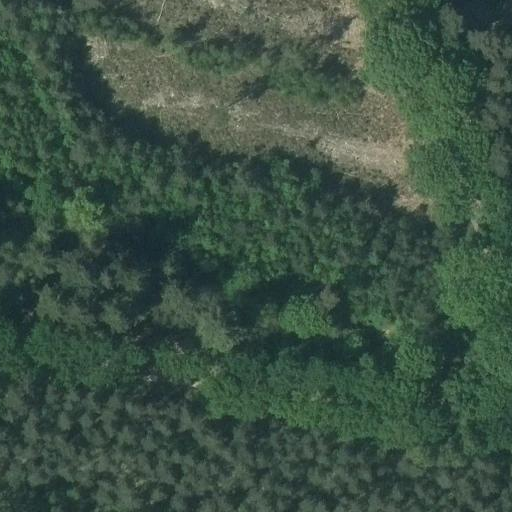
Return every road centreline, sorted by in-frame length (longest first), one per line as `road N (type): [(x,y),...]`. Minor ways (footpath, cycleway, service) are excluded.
road 1 (track): [(0,342),(511,413)]
road 2 (track): [(511,280),(424,73),(414,0)]
